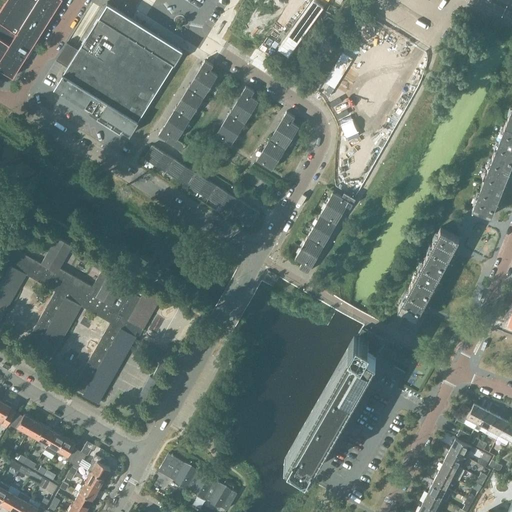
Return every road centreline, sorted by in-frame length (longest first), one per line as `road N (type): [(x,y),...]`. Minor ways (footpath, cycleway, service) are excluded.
road 1 (residential): [(260,256),(320,150),(322,127),(306,107),(199,39),(199,15)]
road 2 (residential): [(260,256),(14,103)]
road 3 (residential): [(145,458),(260,256)]
road 4 (residential): [(145,458),(0,374)]
road 5 (residential): [(384,511),(457,371)]
road 6 (residential): [(457,371),(511,241)]
road 7 (residential): [(14,103),(79,0)]
